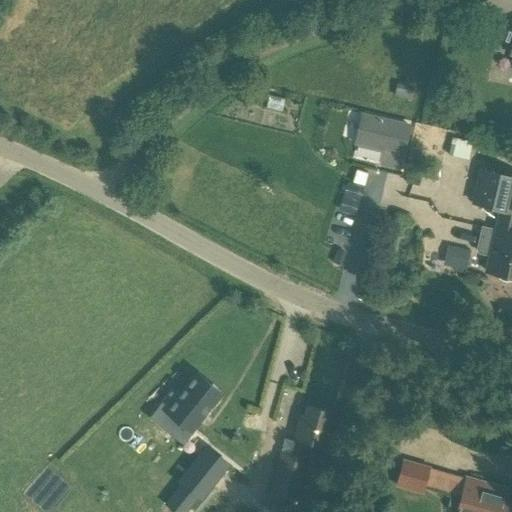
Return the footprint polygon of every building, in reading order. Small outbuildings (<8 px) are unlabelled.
[(398,85),(395,98),(412,102),(416,89),(398,85)] [(399,168),(410,123),(362,111),(355,140),(386,147),(382,164),(399,168)] [(363,185),(367,173),(356,169),(353,182),(363,185)] [(511,176),(481,169),(473,203),(501,209),(496,230),(482,227),(476,250),(477,250),(480,255),(490,257),(487,271),(495,273),(498,277),(502,280),(506,281),(509,281),(511,280),(511,176)] [(409,175),(407,185),(420,188),(422,178),(409,175)] [(466,270),(470,252),(455,248),(451,267),(466,270)] [(338,251),(334,264),(343,267),(347,253),(338,251)] [(191,429),(220,392),(196,374),(178,397),(170,391),(148,418),(183,445),(194,431),(191,429)] [(166,503),(166,504),(176,511),(184,511),(197,496),(201,499),(201,498),(201,497),(227,465),(228,464),(206,447),(205,448),(206,448),(180,480),(179,480),(179,481),(182,484),(167,503),(166,503)] [(289,454),(279,495),(308,502),(319,462),(289,454)] [(403,466),(396,485),(424,494),(425,489),(450,496),(447,508),(458,511),(457,511),(503,511),(510,488),(470,476),(468,482),(403,466)]
